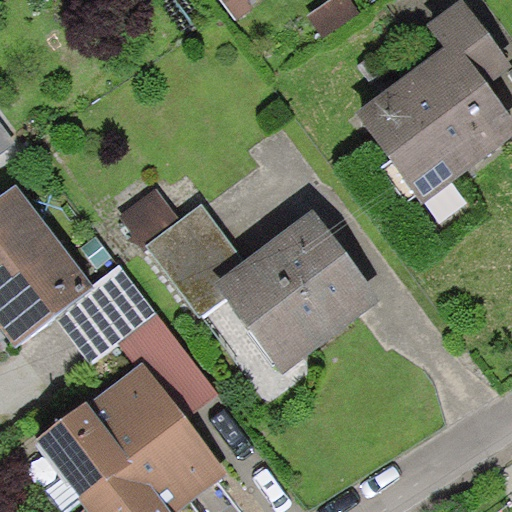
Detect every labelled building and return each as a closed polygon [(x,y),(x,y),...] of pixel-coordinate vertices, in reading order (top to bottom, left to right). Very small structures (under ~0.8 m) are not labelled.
[(418,216),(511,147),(511,131),(455,54),(354,128),(418,216)] [(0,118),(0,162),(21,149),(0,118)] [(0,339),(10,352),(84,295),(6,194),(0,198),(0,339)] [(213,303),(285,391),(379,315),(307,227),(213,303)] [(26,452),(76,511),(89,511),(185,436),(153,395),(99,438),(77,411),(26,452)] [(195,511),(227,487),(185,436),(89,511),(195,511)]
